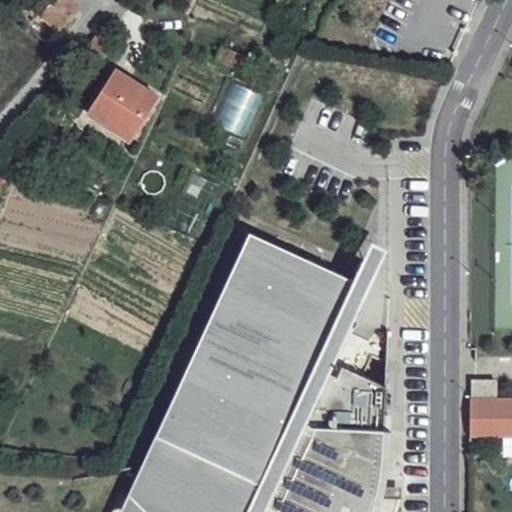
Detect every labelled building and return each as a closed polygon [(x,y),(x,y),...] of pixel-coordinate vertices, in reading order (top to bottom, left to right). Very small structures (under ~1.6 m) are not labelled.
[(74,0),(52,0),(41,14),(61,30),(81,6),(74,0)] [(100,33),(85,49),(101,64),(117,47),(100,33)] [(90,111),(118,129),(124,120),(141,130),(163,97),(117,68),(90,111)] [(124,120),(118,129),(116,133),(133,143),(141,130),(124,120)] [(337,270),(257,233),(254,238),(335,275),(337,270)] [(135,511),(366,511),(368,493),(381,494),(385,475),(389,454),(394,388),(350,368),(345,378),(336,375),(384,269),(368,261),(359,279),(337,270),(335,275),(254,238),(177,403),(195,411),(179,443),(158,459),(144,476),(135,511)] [(473,397),(501,397),(501,378),(474,377),(473,397)] [(511,397),(501,397),(473,397),(472,397),(472,436),(511,435),(511,397)]
